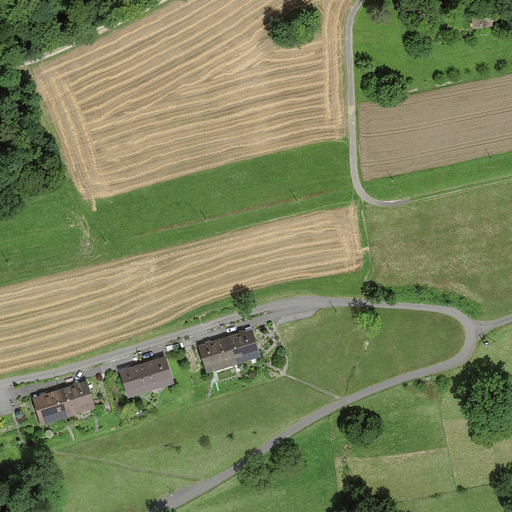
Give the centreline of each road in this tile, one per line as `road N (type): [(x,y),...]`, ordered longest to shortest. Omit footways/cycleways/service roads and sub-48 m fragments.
road 1 (unclassified): [(366,304),(460,317),(470,331),(462,356),(331,407),(156,511)]
road 2 (residential): [(0,384),(253,311),(299,302),(366,304)]
road 3 (track): [(364,198),(352,169),(347,33),(358,0)]
road 4 (track): [(158,0),(0,69)]
road 5 (track): [(511,177),(404,202),(364,198)]
